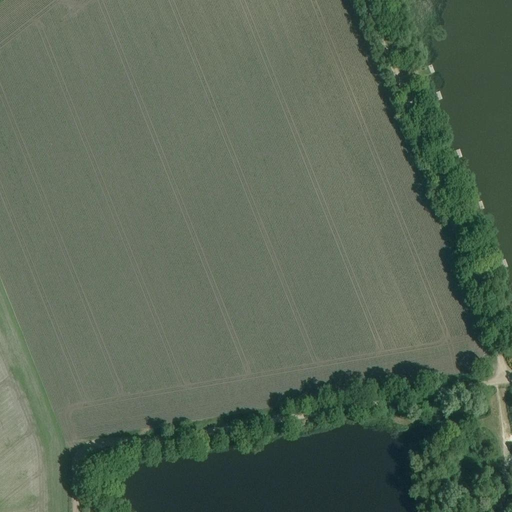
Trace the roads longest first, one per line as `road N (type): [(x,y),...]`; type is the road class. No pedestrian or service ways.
road 1 (track): [(78,472),(89,449),(504,380)]
road 2 (track): [(504,380),(364,0)]
